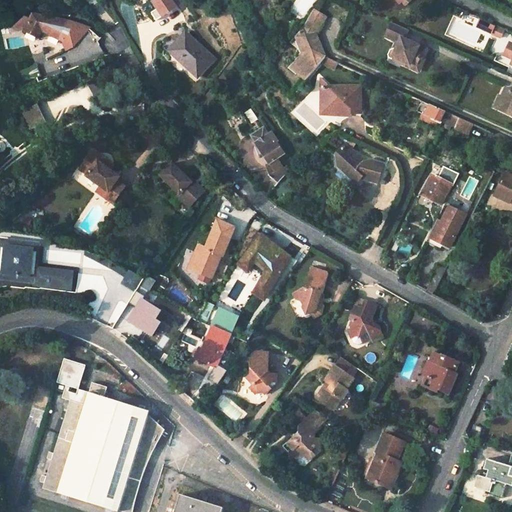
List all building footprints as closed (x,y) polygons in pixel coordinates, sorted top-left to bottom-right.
[(326,19),(312,11),(303,28),(306,29),(316,38),(326,19)] [(60,40),(68,22),(31,14),(23,32),(36,38),(41,29),(46,31),(45,33),(60,40)] [(501,30),(491,26),(487,34),(497,38),(501,30)] [(291,41),(304,51),(293,65),(307,78),(325,57),(322,52),(319,53),(316,48),(318,45),(314,40),(316,38),(306,29),(303,28),(291,41)] [(390,63),(401,68),(402,66),(413,71),(417,62),(419,63),(424,53),(402,43),(405,35),(390,28),(384,40),(395,45),(392,53),(394,54),(390,63)] [(184,35),(170,49),(198,77),(215,59),(199,43),(196,46),(184,35)] [(510,61),(511,55),(511,44),(506,42),(500,56),(510,61)] [(417,62),(413,71),(402,66),(401,68),(416,76),(422,64),(419,63),(417,62)] [(328,89),(321,82),(321,105),(334,118),(343,118),(343,115),(360,115),(360,104),(360,88),(328,89)] [(511,94),(504,91),(500,99),(500,100),(502,101),(499,107),(509,112),(506,116),(511,118),(511,94)] [(509,112),(499,107),(502,101),(500,100),(500,99),(498,98),(493,110),(506,116),(509,112)] [(430,105),(425,115),(440,121),(444,112),(430,105)] [(458,118),(449,114),(445,124),(454,128),(469,135),(474,125),(458,118)] [(469,135),(454,128),(451,133),(467,140),(469,135)] [(253,139),(258,145),(272,165),(277,172),(272,178),(283,186),(289,175),(283,165),(279,158),(281,157),(284,154),(283,152),(285,150),(273,134),(270,136),(266,130),(253,139)] [(343,146),(336,153),(337,170),(353,185),(360,179),(363,181),(375,185),(382,167),(368,162),(361,165),(355,160),(356,158),(343,146)] [(114,161),(97,149),(84,166),(91,172),(90,173),(104,184),(111,190),(107,195),(116,202),(128,185),(120,179),(123,175),(114,168),(111,165),(114,161)] [(173,163),(161,175),(179,193),(178,195),(189,206),(204,191),(198,185),(196,186),(173,163)] [(277,172),(272,165),(268,168),(272,178),(277,172)] [(511,179),(504,175),(493,198),(509,205),(510,203),(511,204),(511,179)] [(455,180),(448,177),(445,184),(430,178),(421,196),(439,205),(447,187),(451,189),(455,180)] [(111,190),(104,184),(99,189),(107,195),(111,190)] [(425,242),(439,249),(441,244),(448,247),(464,214),(456,210),(459,204),(451,201),(441,222),(436,220),(425,242)] [(199,246),(190,262),(187,269),(200,274),(198,279),(207,283),(213,269),(212,269),(217,256),(222,258),(235,231),(218,223),(205,249),(199,246)] [(42,246),(0,243),(0,257),(6,258),(5,269),(0,268),(0,282),(40,285),(41,271),(34,271),(29,270),(30,259),(35,259),(41,260),(42,246)] [(216,271),(222,258),(217,256),(212,269),(213,269),(216,271)] [(444,269),(437,266),(431,279),(438,282),(444,269)] [(303,291),(292,298),(295,304),(301,305),(303,308),(303,311),(306,317),(312,314),(317,311),(321,313),(323,308),(320,304),(317,303),(318,299),(320,300),(326,278),(323,275),(308,272),(303,291)] [(65,275),(52,274),(51,287),(64,288),(65,275)] [(431,279),(426,290),(433,294),(438,282),(431,279)] [(230,336),(245,305),(229,297),(219,317),(217,316),(212,327),(214,328),(230,336)] [(350,334),(355,343),(359,341),(364,342),(366,346),(376,340),(373,336),(383,329),(380,325),(377,324),(373,319),(375,309),(371,309),(372,304),(362,302),(361,308),(353,307),(350,323),(354,324),(353,330),(354,332),(350,334)] [(201,349),(196,359),(214,368),(230,336),(214,328),(203,350),(201,349)] [(387,335),(383,329),(373,336),(376,340),(377,342),(387,335)] [(418,332),(412,345),(443,359),(440,364),(431,360),(425,375),(429,377),(425,387),(438,392),(439,390),(449,395),(459,373),(453,370),(455,365),(459,366),(462,358),(453,354),(454,351),(443,346),(444,343),(418,332)] [(264,361),(264,353),(252,352),(246,361),(264,361)] [(77,386),(85,362),(63,355),(56,380),(65,382),(69,384),(76,386),(77,386)] [(360,371),(344,360),(338,367),(355,379),(360,371)] [(264,361),(246,361),(245,376),(242,378),(248,384),(245,387),(250,393),(256,389),(259,390),(262,393),(267,389),(264,386),(268,382),(272,383),(273,374),(267,374),(264,376),(261,373),(263,371),(264,361)] [(355,379),(338,367),(327,382),(329,383),(335,387),(331,392),(330,390),(321,401),(336,412),(350,391),(347,389),(355,379)] [(87,390),(83,402),(69,398),(53,450),(48,449),(46,456),(50,457),(45,473),(41,472),(39,479),(43,480),(42,486),(117,509),(118,508),(131,511),(132,508),(134,499),(137,487),(139,482),(143,469),(147,460),(150,453),(153,446),(158,436),(161,432),(164,427),(148,412),(149,409),(103,394),(106,384),(91,380),(87,390)] [(65,382),(61,395),(69,398),(83,402),(87,390),(77,386),(76,386),(75,391),(67,388),(69,384),(65,382)] [(318,399),(321,401),(330,390),(331,392),(335,387),(329,383),(318,399)] [(316,411),(309,418),(320,429),(329,419),(316,411)] [(301,427),(308,419),(301,412),(294,420),(301,427)] [(298,444),(295,451),(303,454),(300,462),(309,466),(312,458),(320,462),(323,455),(319,453),(321,447),(326,445),(324,438),(317,440),(315,434),(320,429),(309,418),(308,419),(301,427),(301,428),(301,437),(300,439),(304,440),(301,445),(298,444)] [(480,442),(485,428),(477,426),(474,432),(467,430),(465,436),(480,442)] [(408,443),(388,434),(380,453),(382,453),(372,475),(381,479),(379,482),(387,487),(388,486),(392,488),(398,475),(400,476),(403,468),(398,465),(400,462),(408,443)] [(327,447),(326,445),(321,447),(319,453),(323,455),(327,447)] [(501,497),(505,483),(511,485),(511,483),(511,454),(510,454),(507,464),(486,458),(481,475),(478,474),(474,486),(489,491),(489,493),(501,497)]
